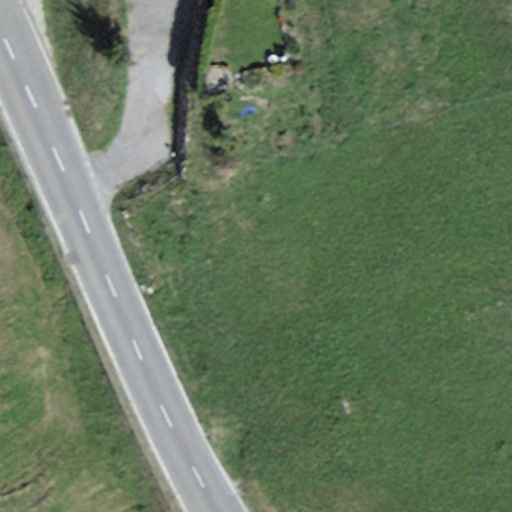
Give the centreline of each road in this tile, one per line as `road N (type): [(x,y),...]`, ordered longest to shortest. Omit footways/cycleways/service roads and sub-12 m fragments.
road 1 (secondary): [(0,28),(137,352),(217,511)]
road 2 (unknown): [(80,215),(123,171),(145,124),(155,79),(142,0)]
